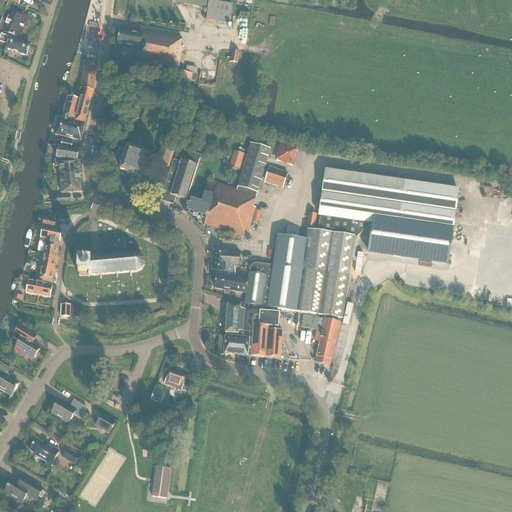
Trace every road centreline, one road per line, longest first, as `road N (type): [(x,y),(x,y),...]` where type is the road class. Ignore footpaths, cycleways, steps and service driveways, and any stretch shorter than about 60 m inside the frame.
road 1 (tertiary): [(306,511),(324,443),(322,409),(303,391),(208,361),(193,333)]
road 2 (tertiary): [(103,194),(86,162),(109,0)]
road 3 (tertiary): [(193,333),(196,240),(179,223),(103,194)]
road 4 (residential): [(0,454),(66,353),(143,347)]
